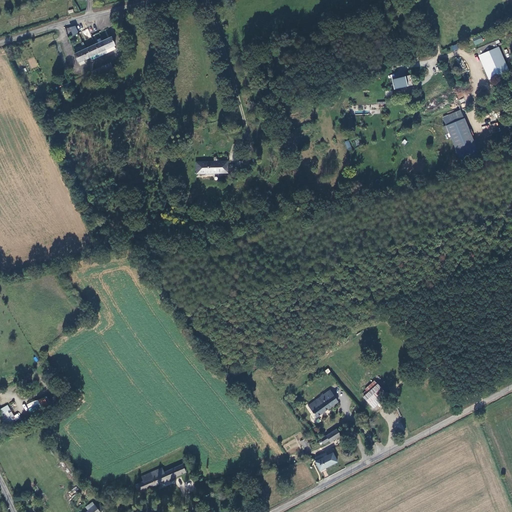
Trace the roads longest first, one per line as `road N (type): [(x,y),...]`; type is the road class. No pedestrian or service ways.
road 1 (unclassified): [(273,511),(511,386)]
road 2 (unclassified): [(158,0),(0,44)]
